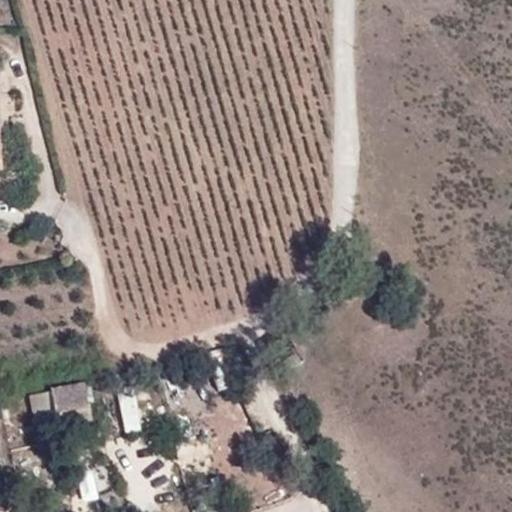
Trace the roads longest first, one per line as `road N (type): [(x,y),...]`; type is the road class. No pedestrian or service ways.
road 1 (track): [(343,0),(350,234),(326,272),(277,319),(259,355),(270,413),(319,511)]
road 2 (track): [(266,340),(221,329),(148,354),(113,340),(73,220)]
